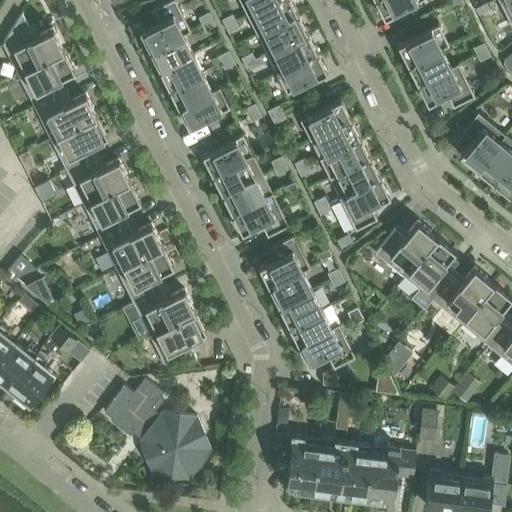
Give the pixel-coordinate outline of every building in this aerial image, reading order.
[(191,29),(176,0),(169,0),(154,8),(160,20),(140,30),(150,50),(184,33),(191,29)] [(271,0),(239,0),(246,13),(271,0)] [(256,33),(297,12),(290,0),(271,0),(246,13),(256,33)] [(375,0),(385,18),(420,0),(375,0)] [(464,3),(462,0),(448,0),(453,8),(464,3)] [(511,0),(499,0),(511,24),(511,0)] [(490,9),(487,2),(476,7),(479,14),(490,9)] [(35,37),(22,12),(3,43),(7,51),(35,37)] [(215,25),(209,12),(199,17),(205,30),(215,25)] [(239,25),(232,12),(221,17),(228,31),(239,25)] [(267,52),(307,32),(297,12),(256,33),(267,52)] [(449,45),(438,24),(398,44),(409,65),(442,49),(449,45)] [(64,49),(53,27),(35,37),(7,51),(18,73),(64,49)] [(277,72),(317,52),(307,32),(267,52),(277,72)] [(193,52),(184,33),(150,50),(160,69),(193,52)] [(487,50),(484,43),(473,48),(476,55),(487,50)] [(29,94),(56,80),(75,71),(64,49),(18,73),(29,94)] [(451,67),(442,49),(409,65),(418,83),(451,67)] [(235,63),(228,50),(218,55),(225,68),(235,63)] [(490,56),(487,50),(476,55),(480,62),(490,56)] [(203,71),(193,52),(160,69),(170,88),(203,71)] [(259,65),(252,52),(241,57),(248,70),(259,65)] [(287,92),(328,72),(317,52),(277,72),(287,92)] [(458,63),(451,67),(418,83),(428,103),(448,94),(454,106),(474,95),(458,63)] [(213,91),(203,71),(170,88),(179,108),(213,91)] [(34,105),(62,91),(56,80),(29,94),(34,105)] [(189,127),(230,107),(220,87),(213,91),(179,108),(189,127)] [(40,116),(67,102),(62,91),(34,105),(40,116)] [(97,115),(86,93),(67,102),(40,116),(51,138),(97,115)] [(351,118),(341,98),(300,119),(310,138),(351,118)] [(262,116),(255,102),(244,108),(251,121),(262,116)] [(285,117),(278,104),(268,110),(274,123),(285,117)] [(473,110),(456,123),(463,129),(476,113),(473,110)] [(477,168),(506,133),(478,110),(476,113),(463,129),(473,138),(460,154),(477,168)] [(90,146),(95,143),(109,136),(97,115),(51,138),(62,160),(90,146)] [(320,158),(361,137),(351,118),(310,138),(320,158)] [(253,153),(243,133),(203,154),(213,173),(253,153)] [(493,182),(511,159),(511,138),(506,133),(477,168),(493,182)] [(329,177),(370,156),(361,137),(320,158),(329,177)] [(67,170),(95,156),(90,146),(62,160),(67,170)] [(222,193),(263,172),(253,153),(213,173),(222,193)] [(288,168),(281,155),(271,160),(277,173),(288,168)] [(73,181),(100,167),(95,156),(67,170),(73,181)] [(339,196),(380,176),(370,156),(329,177),(339,196)] [(311,170),(305,157),(294,162),(301,175),(311,170)] [(130,180),(119,158),(100,167),(73,181),(84,203),(130,180)] [(510,196),(511,193),(511,159),(493,182),(510,196)] [(232,213),(273,192),(263,172),(222,193),(232,213)] [(377,218),(371,206),(390,196),(380,176),(339,196),(355,228),(377,218)] [(95,225),(123,211),(142,202),(130,180),(84,203),(95,225)] [(298,188),(294,181),(284,187),(287,193),(298,188)] [(289,224),(273,192),(232,213),(242,232),(262,223),(268,235),(289,224)] [(328,202),(324,195),(314,201),(320,213),(331,208),(328,202)] [(101,236),(128,222),(123,211),(95,225),(101,236)] [(404,276),(437,235),(418,220),(404,236),(395,228),(375,252),(404,276)] [(106,247),(134,233),(128,222),(101,236),(106,247)] [(163,245),(152,223),(134,233),(106,247),(117,269),(163,245)] [(310,266),(294,233),(273,244),(279,256),(259,266),(270,286),(310,266)] [(452,274),(443,266),(455,251),(437,235),(404,276),(419,288),(411,297),(424,308),(432,299),(452,274)] [(156,277),(161,274),(175,267),(163,245),(117,269),(129,291),(156,277)] [(332,254),(328,248),(318,253),(321,260),(332,254)] [(9,269),(5,277),(11,281),(18,278),(39,268),(24,254),(22,253),(9,269)] [(279,306),(320,285),(310,266),(270,286),(279,306)] [(460,322),(493,281),(474,266),(461,282),(452,274),(432,299),(460,322)] [(345,280),(338,268),(327,273),(334,286),(345,280)] [(25,284),(46,302),(54,299),(42,276),(25,284)] [(133,300),(161,287),(156,277),(129,291),(133,300)] [(508,320),(499,313),(511,297),(511,296),(493,281),(460,322),(488,344),(508,320)] [(289,325),(330,304),(320,285),(279,306),(289,325)] [(139,311),(166,297),(161,287),(133,300),(139,311)] [(196,309),(185,287),(166,297),(139,311),(150,332),(196,309)] [(25,292),(19,300),(31,310),(37,301),(25,292)] [(299,344),(340,323),(330,304),(289,325),(299,344)] [(72,313),(79,325),(92,319),(85,306),(72,313)] [(364,319),(358,306),(347,311),(353,324),(364,319)] [(161,354),(188,340),(207,331),(196,309),(150,332),(161,354)] [(90,321),(94,330),(106,324),(102,315),(90,321)] [(511,364),(511,323),(508,320),(488,344),(511,364)] [(0,361),(17,341),(7,334),(11,330),(1,322),(0,323),(0,361)] [(356,355),(350,343),(340,323),(299,344),(309,364),(328,354),(334,366),(356,355)] [(90,350),(78,340),(59,325),(53,333),(71,348),(69,351),(81,361),(90,350)] [(197,357),(194,352),(188,340),(161,354),(165,363),(197,357)] [(386,357),(394,373),(411,351),(398,340),(386,357)] [(10,387),(38,352),(29,345),(26,349),(17,341),(0,361),(0,382),(2,385),(5,382),(10,387)] [(27,405),(55,372),(45,364),(48,360),(38,352),(10,387),(17,392),(14,394),(27,405)] [(323,372),(323,384),(337,385),(334,367),(323,372)] [(378,371),(376,388),(398,392),(389,372),(378,371)] [(454,390),(466,399),(480,382),(468,372),(454,390)] [(432,387),(444,397),(453,384),(442,375),(432,387)] [(211,448),(197,414),(162,410),(160,413),(151,407),(164,391),(145,377),(134,390),(125,383),(104,410),(114,418),(112,420),(131,434),(133,431),(141,437),(140,439),(154,472),(189,476),(211,448)] [(341,391),(336,427),(346,428),(351,393),(341,391)] [(433,438),(437,414),(423,413),(419,437),(433,438)] [(313,490),(320,436),(275,431),(274,442),(278,442),(275,468),(288,469),(286,489),(296,490),(296,488),(313,490)] [(339,495),(346,440),(320,436),(313,490),(330,492),(329,494),(339,495)] [(366,497),(373,443),(346,440),(339,495),(349,497),(350,495),(366,497)] [(413,475),(416,449),(373,443),(366,497),(384,499),(384,496),(394,497),(395,487),(400,488),(401,478),(396,477),(397,473),(413,475)] [(505,485),(506,481),(509,455),(495,453),(492,475),(484,474),(483,480),(462,478),(458,508),(488,511),(493,484),(505,485)] [(426,504),(458,508),(462,478),(439,475),(440,469),(430,468),(426,504)]
